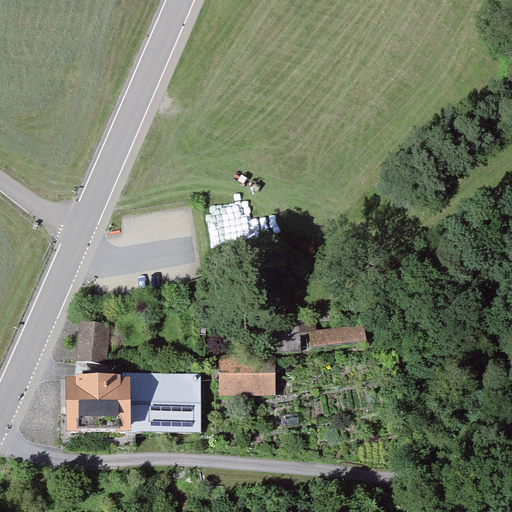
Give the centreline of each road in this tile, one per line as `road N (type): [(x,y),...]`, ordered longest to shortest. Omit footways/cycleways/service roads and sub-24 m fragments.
road 1 (unclassified): [(0,445),(62,461),(190,461),(385,479),(511,461)]
road 2 (tertiary): [(0,411),(180,0)]
